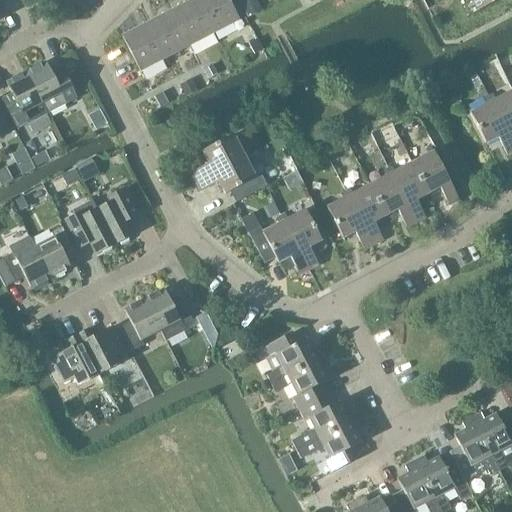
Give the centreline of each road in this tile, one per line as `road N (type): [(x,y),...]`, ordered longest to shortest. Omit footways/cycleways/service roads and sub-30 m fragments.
road 1 (residential): [(185,229),(87,50),(88,34)]
road 2 (residential): [(343,301),(511,196)]
road 3 (residential): [(343,301),(300,315),(277,309),(185,229)]
road 4 (residential): [(41,318),(162,254),(185,229)]
road 5 (residential): [(408,438),(343,301)]
